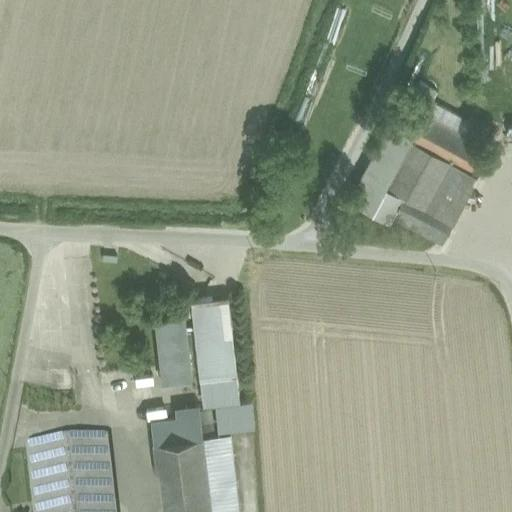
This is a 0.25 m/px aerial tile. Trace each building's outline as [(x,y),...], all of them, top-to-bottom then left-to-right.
[(400,101),(348,199),(390,221),(392,217),(403,196),(401,195),(387,186),(411,144),(427,115),(400,101)] [(491,149),(427,115),(411,144),(416,147),(418,144),(460,165),(478,175),(491,149)] [(418,144),(416,147),(411,144),(387,186),(401,195),(403,196),(416,202),(453,221),(461,207),(443,198),(460,165),(418,144)] [(460,165),(443,198),(461,207),(478,175),(460,165)] [(403,196),(392,217),(405,223),(416,202),(403,196)] [(453,221),(416,202),(405,223),(442,243),(453,221)] [(228,294),(192,298),(200,378),(237,374),(228,294)] [(186,321),(156,324),(162,382),(192,379),(186,321)] [(199,402),(150,408),(154,440),(203,434),(200,408),(199,402)] [(210,407),(200,408),(203,434),(213,433),(210,407)] [(213,433),(203,434),(211,511),(240,511),(231,431),(213,433)] [(211,511),(203,434),(154,440),(161,511),(211,511)] [(114,511),(106,443),(25,452),(32,511),(114,511)] [(366,511),(367,496),(344,495),(343,511),(366,511)]
